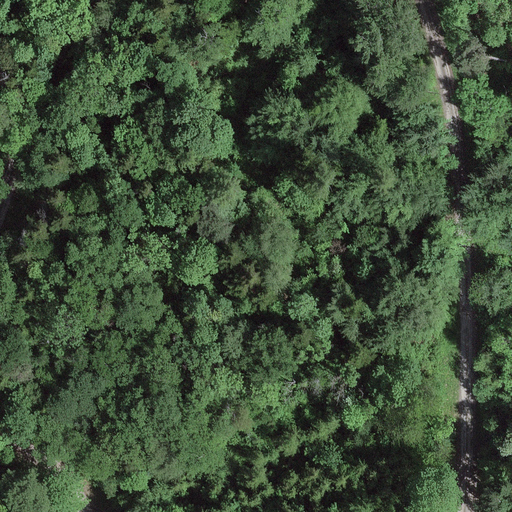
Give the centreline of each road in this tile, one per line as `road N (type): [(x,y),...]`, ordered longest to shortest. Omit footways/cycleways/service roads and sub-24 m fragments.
road 1 (unclassified): [(425,0),(450,73),(464,199),(463,511)]
road 2 (unclassified): [(0,202),(58,57),(109,0)]
road 3 (unclassified): [(83,511),(57,466),(0,429)]
